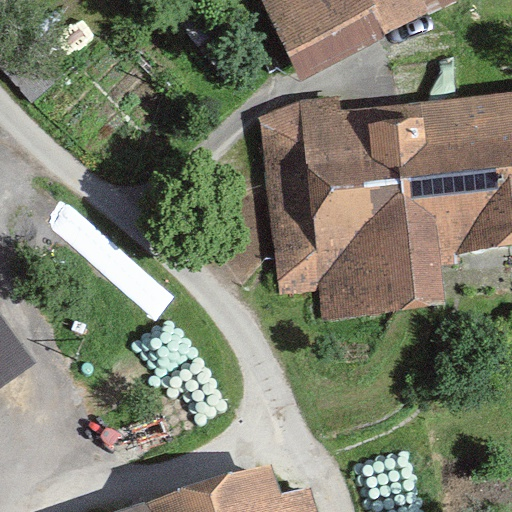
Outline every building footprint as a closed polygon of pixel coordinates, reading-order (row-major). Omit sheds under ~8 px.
[(282,0),(267,8),(292,56),(368,18),(370,23),(414,0),(282,0)] [(0,44),(0,66),(30,101),(54,80),(13,33),(0,44)] [(504,226),(506,245),(511,244),(511,104),(493,106),(494,130),(332,143),(329,107),(305,109),(264,124),(281,292),(326,288),(328,313),(432,305),(426,232),(504,226)] [(0,331),(0,398),(32,375),(0,331)] [(293,511),(290,501),(283,503),(281,497),(269,501),(261,476),(147,511),(293,511)]
